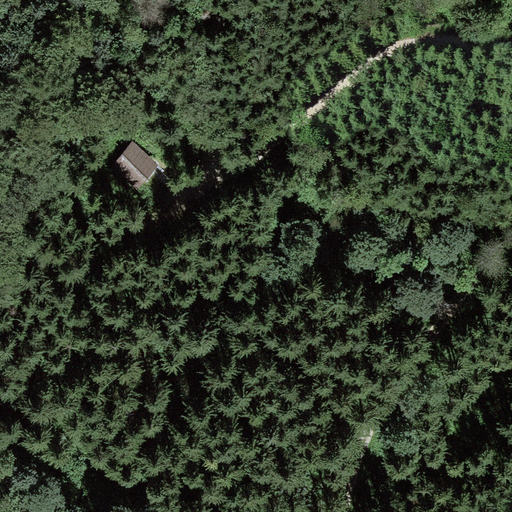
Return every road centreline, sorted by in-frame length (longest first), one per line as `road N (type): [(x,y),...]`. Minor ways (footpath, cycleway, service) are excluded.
road 1 (track): [(511,44),(406,47),(139,235)]
road 2 (track): [(345,511),(362,423),(511,231)]
